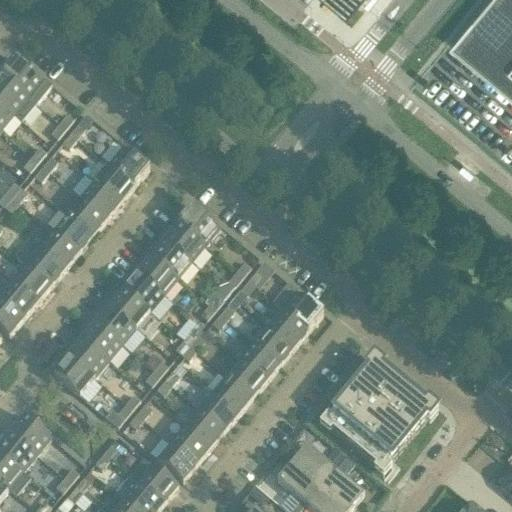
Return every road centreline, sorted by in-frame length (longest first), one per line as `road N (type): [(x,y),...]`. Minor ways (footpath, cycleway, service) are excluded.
road 1 (residential): [(0,412),(33,370),(28,343),(187,157)]
road 2 (tertiary): [(283,196),(508,387)]
road 3 (tertiary): [(45,0),(258,175)]
road 4 (residential): [(210,511),(214,486),(356,310)]
road 5 (residential): [(0,40),(21,15),(187,157)]
road 6 (residential): [(187,157),(356,310)]
road 7 (tertiary): [(511,229),(359,103)]
road 8 (residential): [(356,310),(486,415)]
road 9 (tertiary): [(359,103),(441,0)]
road 10 (tertiary): [(333,83),(231,0)]
road 11 (tertiary): [(283,196),(359,103)]
